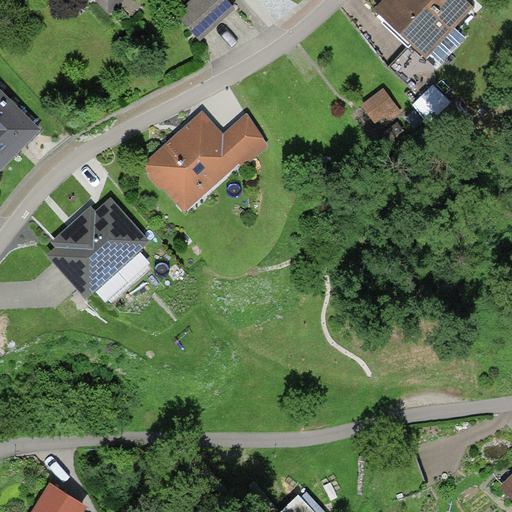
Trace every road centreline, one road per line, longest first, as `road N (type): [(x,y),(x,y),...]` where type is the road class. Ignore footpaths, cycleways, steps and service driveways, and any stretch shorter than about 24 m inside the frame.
road 1 (residential): [(0,448),(298,441),(511,403)]
road 2 (residential): [(0,213),(96,136),(239,61),(326,0)]
